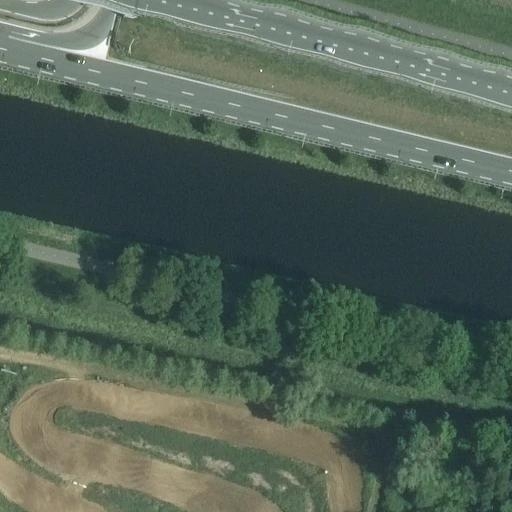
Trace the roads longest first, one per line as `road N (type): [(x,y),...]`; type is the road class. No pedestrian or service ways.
road 1 (trunk): [(6,51),(511,173)]
road 2 (trunk): [(511,99),(136,0)]
road 3 (track): [(0,351),(369,430)]
road 4 (trunk): [(6,51),(85,39),(111,0)]
